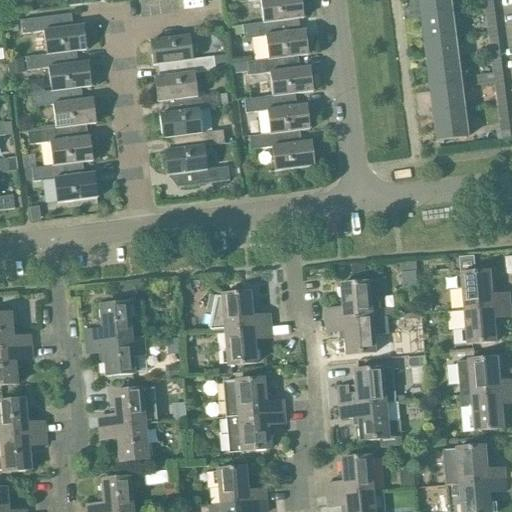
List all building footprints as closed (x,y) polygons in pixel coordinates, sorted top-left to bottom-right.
[(237,0),(238,2),(255,0),(259,0),(262,23),(291,19),(291,20),(301,19),(298,0),(237,0)] [(446,0),(416,0),(418,18),(448,14),(446,0)] [(481,0),(483,9),(493,8),(492,0),(481,0)] [(483,9),(486,34),(496,33),(493,8),(483,9)] [(75,52),(85,51),(82,26),(72,27),(70,14),(19,21),(21,35),(42,32),(45,55),(45,56),(75,52)] [(448,14),(418,18),(421,42),(452,38),(448,14)] [(242,25),(234,26),(235,36),(243,35),(244,39),(264,36),(267,59),(267,60),(296,56),(296,57),(306,55),(303,30),(293,31),(291,20),(291,19),(262,23),(242,25)] [(486,34),(489,59),(500,57),(496,33),(486,34)] [(193,73),(193,74),(214,71),(212,58),(191,60),(188,36),(147,41),(151,67),(161,65),(163,76),(163,77),(193,73)] [(452,38),(421,42),(425,67),(455,63),(452,38)] [(47,69),(50,92),(80,88),(80,89),(90,88),(87,63),(77,64),(75,52),(45,56),(45,55),(24,58),(25,72),(47,69)] [(246,64),(232,66),(233,75),(247,73),(248,76),(269,73),(272,96),(293,93),(293,94),(311,92),(307,67),(297,68),(296,57),(296,56),(267,60),(267,59),(246,62),(246,64)] [(489,59),(492,83),(503,82),(500,57),(489,59)] [(25,74),(23,60),(8,62),(9,76),(25,74)] [(455,63),(425,67),(428,92),(458,88),(455,63)] [(163,77),(163,76),(152,78),(155,103),(166,101),(168,113),(168,114),(198,110),(219,107),(217,94),(196,97),(193,74),(193,73),(163,77)] [(492,83),(496,108),(506,107),(503,82),(492,83)] [(50,92),(28,95),(30,108),(51,105),(54,128),(55,129),(76,126),(76,127),(94,124),(91,99),(81,101),(80,89),(80,88),(50,92)] [(458,88),(428,92),(431,116),(461,113),(458,88)] [(266,110),(269,133),(269,134),(298,130),(298,131),(308,129),(305,105),(295,106),(293,94),(293,93),(272,96),(243,100),(245,113),(266,110)] [(506,107),(496,108),(499,134),(509,132),(506,107)] [(168,114),(168,113),(157,115),(160,140),(170,139),(172,150),(172,151),(203,146),(203,147),(223,144),(222,131),(201,134),(198,110),(168,114)] [(461,113),(431,116),(434,141),(464,138),(461,113)] [(0,136),(4,136),(12,135),(10,122),(2,123),(2,122),(0,122),(0,136)] [(81,162),(81,163),(92,162),(88,137),(78,138),(76,127),(76,126),(55,129),(54,128),(25,132),(27,146),(48,143),(51,166),(52,166),(81,162)] [(299,142),(298,131),(298,130),(269,134),(269,133),(247,136),(249,150),(270,147),(274,172),(313,166),(310,141),(299,142)] [(172,151),(172,150),(162,151),(165,177),(176,175),(177,188),(229,181),(227,167),(206,170),(203,147),(203,146),(172,151)] [(0,174),(8,173),(17,172),(16,159),(7,161),(6,159),(0,159),(0,174)] [(30,169),(25,170),(27,184),(32,183),(53,180),(57,204),(96,199),(93,174),(83,175),(81,163),(81,162),(52,166),(51,166),(30,169)] [(0,211),(13,209),(11,196),(0,197),(0,211)] [(459,274),(462,309),(508,305),(507,293),(489,295),(487,271),(459,274)] [(324,321),(380,316),(377,281),(339,285),(341,308),(323,310),(324,321)] [(136,296),(135,287),(122,288),(123,297),(136,296)] [(223,331),(269,326),(268,315),(251,317),(249,293),(220,296),(215,296),(209,332),(223,330),(223,331)] [(84,332),(85,343),(131,339),(128,303),(99,306),(101,330),(84,332)] [(509,317),(508,305),(462,309),(465,344),(494,342),(491,318),(509,317)] [(0,350),(32,348),(31,336),(13,337),(11,314),(0,314),(0,350)] [(371,317),(324,321),(325,333),(343,331),(345,355),(374,353),(372,331),(371,317)] [(269,326),(223,331),(227,366),(255,363),(253,340),(271,338),(269,326)] [(131,339),(85,343),(86,354),(103,353),(106,377),(135,374),(133,358),(146,357),(144,339),(131,340),(131,339)] [(33,359),(32,348),(0,350),(0,386),(17,385),(15,360),(33,359)] [(425,367),(424,357),(408,359),(409,369),(425,367)] [(456,361),(459,397),(511,392),(511,380),(497,382),(495,358),(467,361),(456,361)] [(384,403),(385,405),(394,404),(391,367),(352,370),(354,394),(337,396),(338,407),(384,403)] [(222,382),(225,417),(283,412),(282,401),(265,402),(263,379),(222,382)] [(98,417),(99,429),(145,425),(145,426),(156,425),(154,391),(142,392),(142,389),(113,392),(116,416),(98,417)] [(511,403),(511,392),(459,397),(460,409),(471,408),(473,431),(502,428),(499,405),(511,403)] [(0,438),(45,434),(44,422),(27,424),(25,400),(0,402),(0,438)] [(386,422),(385,405),(384,403),(338,407),(339,419),(357,417),(359,441),(400,437),(399,421),(386,422)] [(283,412),(225,417),(228,452),(270,449),(267,425),(284,424),(283,412)] [(145,425),(99,429),(100,440),(118,439),(120,462),(149,460),(145,426),(145,425)] [(45,434),(0,438),(0,450),(2,473),(31,470),(29,447),(46,445),(45,434)] [(444,487),(458,486),(458,484),(504,480),(503,468),(486,470),(484,446),(454,449),(440,450),(444,487)] [(326,497),(372,493),(369,457),(340,459),(343,483),(325,484),(326,497)] [(220,505),(266,501),(265,490),(248,492),(245,467),(217,470),(220,505)] [(415,488),(414,472),(399,472),(400,489),(415,488)] [(86,506),(86,511),(133,511),(130,478),(101,480),(103,504),(86,506)] [(458,484),(458,486),(460,511),(489,511),(488,493),(505,491),(504,480),(458,484)] [(0,511),(26,511),(27,511),(14,511),(8,511),(7,489),(0,489),(0,511)] [(374,511),(372,493),(326,497),(327,508),(345,506),(345,511),(374,511)] [(267,511),(266,501),(220,505),(220,507),(207,508),(207,511),(267,511)]
